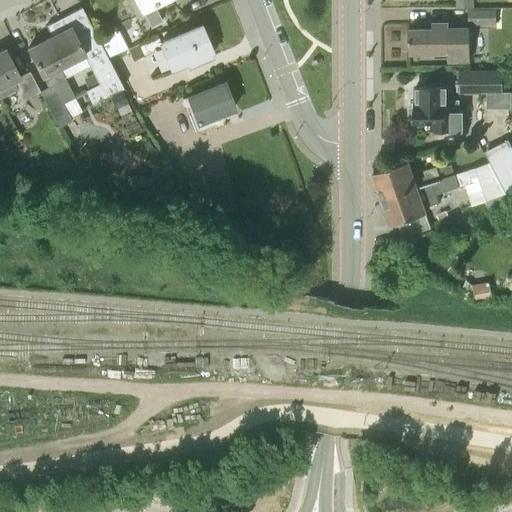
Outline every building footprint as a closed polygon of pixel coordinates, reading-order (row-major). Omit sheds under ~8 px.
[(154,5),(161,1),(162,0),(136,0),(144,14),(151,27),(162,21),(154,5)] [(108,57),(98,38),(82,7),(60,18),(66,29),(70,27),(84,54),(99,83),(85,90),(92,104),(123,87),(108,57)] [(496,10),(468,10),(468,24),(496,24),(496,10)] [(59,67),(84,54),(70,27),(66,29),(60,18),(46,25),(51,36),(28,48),(50,90),(42,95),(59,126),(72,120),(63,103),(75,97),(59,67)] [(409,29),(409,52),(448,52),(448,57),(468,57),(467,44),(467,28),(462,28),(449,28),(449,22),(432,22),(432,28),(409,29)] [(172,68),(212,52),(201,25),(171,37),(173,41),(162,45),(172,68)] [(147,54),(142,42),(128,48),(133,60),(147,54)] [(0,50),(0,96),(1,98),(17,89),(23,100),(40,91),(29,71),(20,76),(5,48),(0,50)] [(459,70),(459,94),(503,94),(503,70),(459,70)] [(211,117),(234,108),(224,81),(187,95),(198,126),(213,121),(211,117)] [(414,104),(414,123),(429,123),(429,129),(456,129),(456,112),(458,112),(458,100),(447,100),(446,85),(416,85),(416,104),(414,104)] [(110,96),(115,109),(128,103),(123,90),(110,96)] [(484,151),(490,163),(505,195),(507,198),(511,195),(511,142),(510,139),(484,151)] [(452,164),(438,169),(437,165),(424,169),(426,175),(414,179),(408,159),(373,171),(382,198),(455,173),(452,164)] [(14,166),(18,174),(28,169),(24,161),(14,166)] [(471,205),(505,195),(490,163),(455,174),(455,173),(382,198),(391,224),(426,212),(424,207),(467,193),(471,205)] [(201,176),(188,181),(192,192),(205,188),(201,176)] [(153,192),(153,180),(126,180),(126,192),(153,192)] [(489,282),(471,284),(473,301),(491,299),(489,282)]
